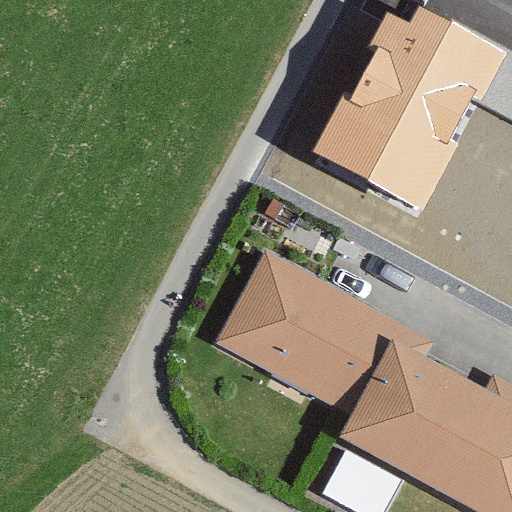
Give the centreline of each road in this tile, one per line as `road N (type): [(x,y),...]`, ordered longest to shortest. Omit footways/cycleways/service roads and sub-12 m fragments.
road 1 (residential): [(266,511),(153,451),(127,376),(332,0)]
road 2 (residential): [(511,346),(388,282)]
